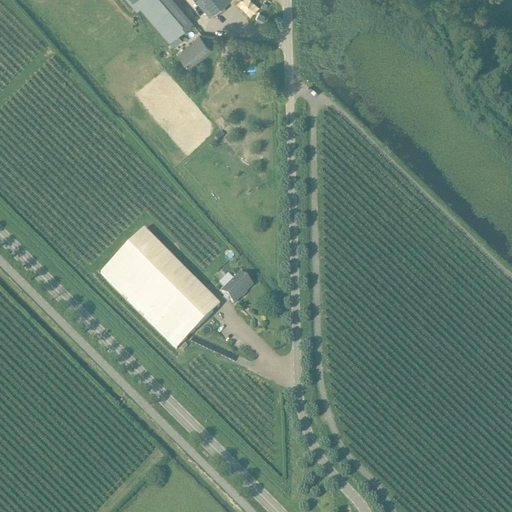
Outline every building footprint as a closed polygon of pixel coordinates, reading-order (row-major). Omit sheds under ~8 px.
[(171,40),(193,22),(173,0),(126,0),(134,9),(138,6),(171,40)] [(194,0),(209,18),(229,0),(194,0)] [(178,55),(189,68),(211,50),(199,36),(178,55)] [(143,231),(100,274),(176,350),(219,307),(143,231)] [(240,274),(222,293),(233,304),(252,286),(240,274)]
